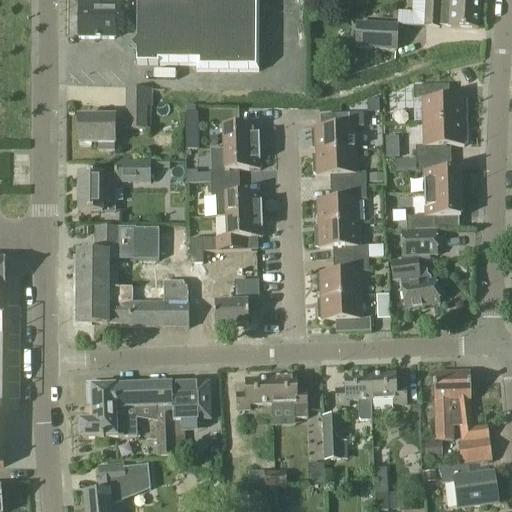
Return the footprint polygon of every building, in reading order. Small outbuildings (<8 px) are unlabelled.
[(115,3),(100,3),(100,0),(78,0),(78,41),(114,41),(115,3)] [(137,1),(136,67),(196,68),(196,74),(258,75),(258,0),(196,0),(197,2),(137,1)] [(480,3),(442,0),(441,0),(425,0),(424,30),(440,31),(440,28),(478,30),(480,3)] [(395,53),(397,28),(356,25),(354,50),(395,53)] [(331,71),(323,74),(327,87),(335,85),(331,71)] [(423,125),(463,124),(463,113),(466,112),(466,102),(462,102),(462,99),(449,100),(449,88),(413,89),(414,102),(422,102),(423,125)] [(114,154),(114,133),(147,132),(147,109),(152,109),(152,91),(126,90),(125,119),(115,119),(115,120),(78,119),(78,147),(97,147),(97,153),(114,154)] [(315,130),(316,155),(356,153),(355,130),(363,130),(363,117),(348,117),(320,118),(320,130),(315,130)] [(415,149),(415,162),(451,161),(450,149),(464,149),(464,146),(467,145),(467,135),(463,134),(463,124),(423,125),(424,148),(415,149)] [(224,153),(260,151),(259,138),(258,129),(223,130),(224,153)] [(187,140),(187,152),(197,152),(197,140),(187,140)] [(385,149),(385,161),(395,160),(395,148),(385,149)] [(260,151),(224,153),(225,173),(210,174),(211,186),(239,185),(239,174),(260,173),(259,164),(260,164),(260,151)] [(356,153),(316,155),(317,179),(330,179),(330,190),(365,188),(365,176),(356,177),(356,153)] [(451,161),(415,162),(416,175),(424,174),(424,184),(423,184),(424,197),(460,196),(459,172),(451,173),(451,161)] [(150,186),(150,164),(115,165),(114,186),(150,186)] [(383,186),(383,177),(369,177),(369,186),(383,186)] [(80,216),(103,216),(103,178),(80,178),(80,216)] [(226,220),(262,219),(261,206),(261,197),(240,198),(239,185),(211,186),(211,200),(215,200),(215,220),(226,220)] [(317,203),(318,227),(358,226),(357,203),(366,202),(365,188),(330,190),(331,203),(317,203)] [(460,196),(424,197),(411,197),(412,219),(406,219),(406,225),(406,233),(436,232),(436,220),(460,219),(460,196)] [(262,219),(226,220),(227,241),(202,242),(203,254),(203,255),(242,254),(241,242),(262,241),(262,232),(262,219)] [(398,233),(406,233),(406,225),(398,225),(397,225),(397,233),(398,233)] [(358,226),(318,227),(319,252),(332,251),(333,262),(368,261),(367,249),(359,249),(358,226)] [(77,254),(76,326),(108,326),(129,326),(129,306),(129,292),(108,292),(109,262),(159,263),(159,231),(95,231),(95,255),(77,254)] [(439,307),(436,283),(431,283),(430,279),(427,277),(426,271),(418,272),(417,260),(437,258),(437,233),(400,234),(401,263),(390,265),(393,284),(400,283),(405,312),(439,307)] [(203,254),(202,242),(190,242),(191,267),(203,267),(203,255),(203,254)] [(368,261),(333,262),(333,275),(320,275),(321,300),(361,298),(360,275),(368,275),(368,261)] [(257,285),(248,286),(247,276),(235,276),(235,286),(236,305),(215,306),(216,329),(249,328),(248,305),(258,304),(257,285)] [(129,326),(129,330),(189,331),(187,290),(183,285),(163,285),(163,306),(129,306),(129,326)] [(380,321),(391,320),(389,296),(378,297),(380,321)] [(361,298),(321,300),(322,324),(335,324),(335,336),(370,334),(370,321),(361,322),(361,298)] [(460,468),(467,467),(483,465),(491,464),(486,429),(472,430),(472,428),(468,402),(470,402),(469,375),(433,377),(436,443),(453,442),(452,429),(459,429),(462,444),(457,444),(460,468)] [(370,378),(371,403),(393,402),(393,407),(406,406),(405,389),(396,390),(396,377),(370,378)] [(371,403),(370,378),(344,379),(344,392),(335,392),(336,409),(350,409),(349,404),(358,404),(358,421),(360,423),(371,423),(371,403)] [(296,381),(271,382),(272,407),(294,406),(294,411),(294,420),(308,420),(307,410),(306,393),(297,394),(296,381)] [(272,407),(271,382),(246,383),(246,396),(236,396),(237,413),(251,412),(250,408),(272,407)] [(92,422),(79,423),(80,442),(118,440),(137,439),(136,420),(137,420),(136,411),(171,410),(171,417),(155,418),(156,425),(157,459),(185,458),(185,440),(184,425),(211,423),(209,384),(172,386),(148,387),(145,383),(120,384),(117,388),(106,389),(102,384),(89,384),(88,385),(87,385),(87,386),(86,386),(86,387),(86,388),(86,407),(92,407),(92,422)] [(322,419),(323,464),(341,464),(340,418),(322,419)] [(442,458),(441,444),(425,445),(425,458),(442,458)] [(219,447),(208,447),(209,459),(220,458),(219,447)] [(86,511),(110,511),(110,509),(150,493),(148,469),(123,471),(123,467),(97,469),(99,487),(107,486),(107,495),(85,497),(86,511)] [(469,479),(467,467),(460,468),(439,471),(439,472),(441,486),(454,484),(458,511),(497,505),(493,476),(469,479)] [(373,471),(374,496),(387,496),(386,471),(373,471)] [(425,475),(426,485),(435,483),(433,473),(425,475)] [(264,489),(263,474),(248,475),(249,489),(264,489)] [(264,489),(264,490),(275,490),(275,474),(263,474),(264,489)] [(286,474),(275,474),(275,490),(287,490),(286,474)] [(324,486),(324,474),(307,475),(308,486),(324,486)] [(387,511),(387,496),(374,496),(374,511),(387,511)]
